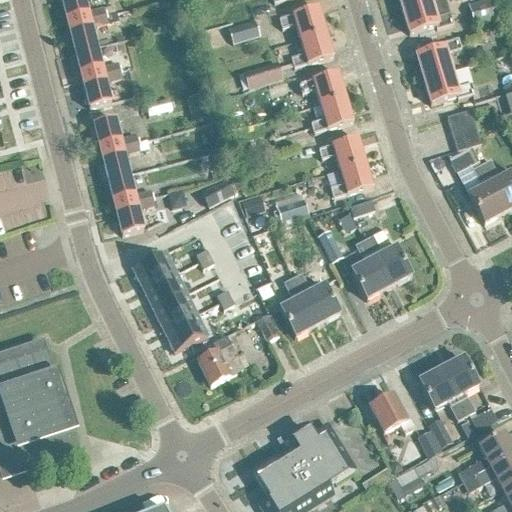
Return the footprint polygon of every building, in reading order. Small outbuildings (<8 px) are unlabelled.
[(102,22),(105,21),(103,13),(87,17),(82,0),(69,0),(60,3),(67,30),(102,22)] [(200,0),(186,0),(188,9),(202,6),(200,0)] [(269,0),(272,10),(306,0),(269,0)] [(395,0),(401,15),(429,7),(426,0),(395,0)] [(491,4),(467,11),(473,31),(497,24),(491,4)] [(429,7),(401,15),(408,40),(434,33),(435,36),(452,31),(449,20),(434,25),(429,7)] [(298,47),(324,39),(317,14),(277,26),(280,36),(294,31),(298,47)] [(74,58),(96,53),(91,32),(107,28),(105,21),(102,22),(67,30),(74,58)] [(254,23),(226,31),(232,51),(259,43),(254,23)] [(324,39),(298,47),(303,61),(289,65),(292,76),(332,64),(324,39)] [(422,86),(451,77),(445,60),(459,56),(456,46),(439,51),(440,53),(414,61),(422,86)] [(96,53),(74,58),(81,86),(119,77),(116,68),(101,72),(96,53)] [(282,86),(277,68),(242,78),(243,82),(238,83),(243,99),(248,97),(247,96),(282,86)] [(119,77),(81,86),(88,114),(110,109),(105,88),(120,84),(119,77)] [(451,77),(422,86),(430,111),(455,104),(456,105),(472,100),(469,90),(456,94),(451,77)] [(318,112),(344,104),(337,79),(297,91),(300,102),(314,98),(318,112)] [(207,124),(201,100),(186,104),(191,127),(207,124)] [(218,116),(234,112),(231,103),(215,108),(218,116)] [(148,123),(172,117),(168,104),(145,110),(148,123)] [(344,104),(318,112),(323,126),(309,130),(312,141),(352,129),(344,104)] [(450,135),(473,128),(470,116),(446,123),(450,135)] [(100,158),(137,149),(135,141),(120,144),(115,124),(92,130),(100,158)] [(453,146),(477,139),(473,128),(450,135),(453,146)] [(219,154),(215,137),(200,140),(204,157),(219,154)] [(457,157),(480,150),(477,139),(453,146),(457,157)] [(338,177),(364,169),(356,144),(317,156),(320,166),(334,162),(338,177)] [(107,186),(129,180),(124,161),(139,157),(137,149),(100,158),(107,186)] [(480,172),(489,167),(480,150),(457,157),(449,162),(450,165),(448,166),(455,180),(469,173),(471,177),(480,172)] [(480,172),(505,219),(511,215),(511,178),(498,185),(489,167),(480,172)] [(364,169),(338,177),(343,191),(329,195),(332,206),(372,194),(364,169)] [(483,231),(505,219),(480,172),(471,177),(475,183),(461,191),(483,231)] [(114,214),(151,205),(149,196),(134,200),(129,180),(107,186),(114,214)] [(209,214),(234,201),(226,186),(200,199),(209,214)] [(264,218),(259,202),(241,209),(246,224),(264,218)] [(151,205),(114,214),(121,242),(143,237),(137,216),(153,212),(151,205)] [(308,223),(303,206),(275,214),(280,229),(299,223),(300,225),(308,223)] [(370,206),(349,213),(352,224),(374,217),(370,206)] [(331,270),(343,264),(329,236),(317,243),(331,270)] [(363,247),(388,295),(410,283),(395,254),(381,261),(372,242),(363,247)] [(365,307),(388,295),(363,247),(354,252),(364,270),(350,278),(365,307)] [(206,256),(195,262),(198,269),(209,264),(206,256)] [(165,260),(132,276),(142,298),(176,282),(165,260)] [(209,264),(198,269),(202,277),(213,271),(209,264)] [(292,285),(317,332),(340,320),(324,291),(311,298),(301,280),(292,285)] [(176,282),(142,298),(152,319),(185,303),(176,282)] [(294,345),(317,332),(292,285),(284,289),(294,308),(279,316),(294,345)] [(230,304),(226,297),(215,303),(219,310),(230,304)] [(185,303),(152,319),(161,339),(195,323),(185,303)] [(233,312),(230,304),(219,310),(223,317),(233,312)] [(266,348),(278,342),(267,321),(255,327),(266,348)] [(195,323),(161,339),(172,361),(205,345),(195,323)] [(210,393),(228,384),(228,383),(243,376),(225,342),(213,349),(217,357),(197,367),(210,393)] [(50,386),(38,350),(0,362),(0,478),(13,474),(15,478),(75,457),(69,438),(71,437),(70,433),(72,433),(57,387),(55,388),(54,384),(50,386)] [(440,376),(465,424),(468,423),(476,438),(497,428),(490,414),(476,422),(465,401),(478,394),(462,364),(440,376)] [(457,429),(465,424),(440,376),(417,388),(433,418),(447,410),(457,429)] [(405,428),(391,402),(368,414),(382,440),(398,432),(403,441),(414,435),(409,426),(405,428)] [(440,455),(452,449),(440,425),(428,431),(440,455)] [(353,477),(326,434),(312,442),(308,436),(290,447),(294,453),(252,479),(269,506),(260,511),(311,511),(332,499),(328,493),(353,477)] [(427,466),(440,459),(429,438),(416,444),(427,466)] [(488,476),(511,463),(511,458),(502,440),(477,453),(483,465),(471,472),(456,480),(461,490),(466,488),(476,482),(488,476)] [(500,498),(511,491),(511,463),(488,476),(476,482),(466,488),(461,490),(466,499),(494,486),(500,498)] [(402,476),(399,471),(393,468),(387,471),(392,481),(402,476)] [(367,499),(392,484),(386,474),(361,489),(367,499)] [(418,484),(413,474),(394,484),(399,494),(418,484)] [(511,511),(511,491),(500,498),(506,509),(499,511),(511,511)]
